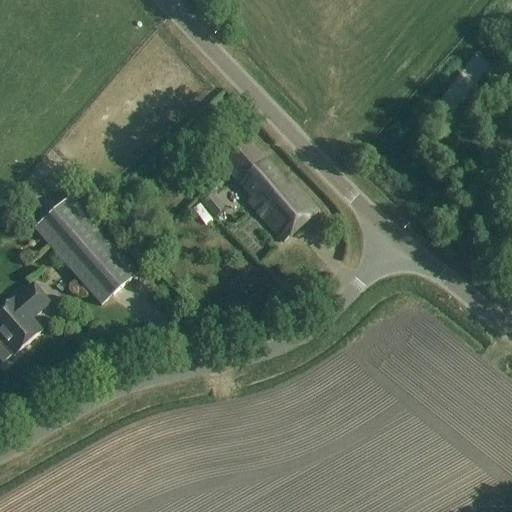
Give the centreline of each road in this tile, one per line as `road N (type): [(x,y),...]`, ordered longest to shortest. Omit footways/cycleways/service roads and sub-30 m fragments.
road 1 (unclassified): [(397,240),(331,315),(296,341),(94,401),(0,455)]
road 2 (unclassified): [(397,240),(161,0)]
road 3 (unclassified): [(511,330),(397,240)]
